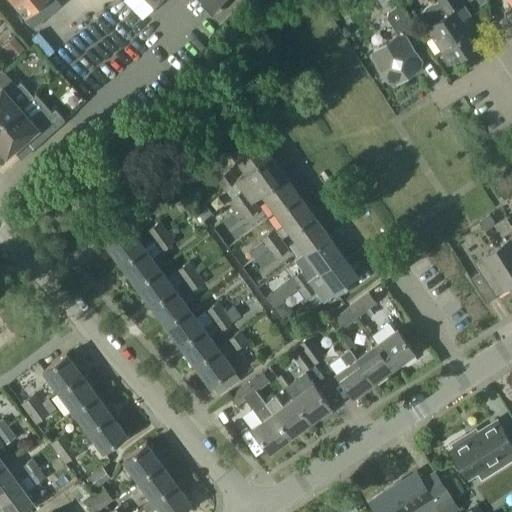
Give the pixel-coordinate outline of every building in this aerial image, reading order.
[(23,0),(32,10),(23,17),(32,27),(60,4),(57,0),(23,0)] [(148,0),(154,5),(159,0),(203,0),(212,8),(219,0),(148,0)] [(460,0),(437,0),(420,11),(430,25),(428,26),(450,60),(473,45),(457,20),(469,13),(460,0)] [(388,11),(386,17),(394,29),(403,31),(412,25),(401,7),(396,6),(388,11)] [(375,49),(373,58),(388,81),(396,83),(420,68),(421,60),(406,36),(398,34),(375,49)] [(11,58),(24,46),(17,39),(4,50),(11,58)] [(20,84),(17,86),(3,69),(0,71),(0,122),(19,106),(30,95),(20,84)] [(32,148),(55,128),(65,119),(55,109),(45,118),(40,111),(31,119),(19,106),(0,122),(0,147),(6,155),(24,139),(32,148)] [(247,170),(269,154),(254,134),(232,150),(247,170)] [(237,178),(238,178),(245,188),(232,198),(239,207),(252,198),(262,191),(284,174),(269,154),(247,170),(237,178)] [(238,178),(237,178),(230,168),(218,178),(225,187),(238,178)] [(262,191),(276,211),(299,195),(284,174),(262,191)] [(314,215),(299,195),(276,211),(285,222),(275,230),(274,228),(261,238),(263,240),(269,248),(282,238),(291,231),(314,215)] [(252,198),(239,207),(246,217),(259,207),(252,198)] [(204,201),(194,209),(202,221),(212,213),(204,201)] [(291,231),(306,251),(329,235),(314,215),(291,231)] [(495,223),(489,215),(479,221),(485,230),(495,223)] [(154,240),(167,230),(160,220),(147,230),(154,240)] [(129,226),(107,243),(121,264),(144,246),(129,226)] [(167,230),(154,240),(161,249),(174,240),(167,230)] [(306,251),(321,271),(343,255),(329,235),(306,251)] [(511,235),(495,247),(511,272),(511,235)] [(269,248),(275,257),(288,247),(282,238),(269,248)] [(255,259),(269,248),(263,240),(249,250),(255,259)] [(144,246),(121,264),(136,284),(159,267),(144,246)] [(486,302),(511,285),(511,272),(495,247),(474,260),(481,271),(470,278),(486,302)] [(358,275),(343,255),(321,271),(311,278),(298,288),(305,297),(315,289),(323,301),(335,292),(358,275)] [(196,270),(189,260),(176,270),(183,279),(196,270)] [(159,267),(136,284),(151,304),(174,287),(159,267)] [(291,278),(298,288),(311,278),(304,269),(291,278)] [(190,289),(203,280),(196,270),(183,279),(190,289)] [(174,287),(151,304),(166,324),(189,307),(174,287)] [(349,306),(357,316),(376,302),(368,292),(349,306)] [(189,307),(166,324),(181,344),(226,310),(218,300),(206,310),(196,317),(189,307)] [(357,316),(349,306),(337,315),(344,325),(357,316)] [(226,310),(181,344),(195,364),(218,347),(210,336),(220,329),(233,320),(226,310)] [(377,342),(393,365),(414,350),(397,327),(377,342)] [(218,347),(195,364),(210,384),(233,368),(225,356),(234,349),(247,340),(240,330),(227,340),(228,340),(218,347)] [(309,336),(299,343),(314,363),(324,355),(309,336)] [(377,342),(357,357),(373,380),(393,365),(377,342)] [(305,370),(314,363),(299,343),(290,350),(305,370)] [(339,354),(346,365),(336,372),(353,395),(373,380),(357,357),(349,347),(339,354)] [(67,352),(44,368),(59,389),(82,372),(67,352)] [(82,372),(59,389),(74,409),(97,392),(82,372)] [(261,372),(250,380),(257,390),(268,381),(261,372)] [(295,379),(285,387),(293,397),(309,419),(318,412),(321,416),(330,409),(328,406),(330,404),(317,386),(314,382),(306,372),(295,379)] [(263,419),(262,420),(252,427),(269,449),(289,434),(266,402),(257,390),(250,380),(229,395),(236,405),(246,398),(255,410),(256,409),(263,419)] [(97,392),(74,409),(89,430),(112,413),(97,392)] [(21,403),(28,412),(42,402),(35,393),(21,403)] [(274,395),(266,402),(289,434),(309,419),(293,397),(283,404),(275,394),(274,395)] [(28,412),(36,423),(50,413),(42,402),(28,412)] [(112,413),(89,430),(95,438),(104,450),(127,433),(112,413)] [(0,419),(0,433),(9,427),(3,418),(0,419)] [(451,448),(450,448),(468,476),(477,471),(481,477),(495,469),(491,462),(511,448),(511,443),(497,419),(468,437),(466,433),(451,442),(454,446),(451,448)] [(16,436),(9,427),(0,433),(0,436),(5,444),(16,436)] [(50,443),(57,452),(71,442),(64,433),(50,443)] [(146,441),(124,457),(139,478),(161,461),(146,441)] [(57,452),(65,463),(79,453),(71,442),(57,452)] [(22,466),(28,475),(38,467),(32,458),(22,466)] [(139,478),(133,483),(148,502),(176,482),(161,461),(139,478)] [(4,462),(0,464),(0,495),(19,482),(4,462)] [(102,466),(86,478),(94,489),(110,476),(102,466)] [(38,467),(28,475),(34,484),(45,476),(38,467)] [(416,471),(369,501),(376,511),(409,511),(433,497),(442,511),(448,511),(458,506),(449,493),(435,471),(421,479),(416,471)] [(19,482),(0,495),(0,500),(8,511),(20,511),(34,503),(19,482)] [(148,502),(144,505),(147,510),(153,511),(160,507),(163,511),(177,511),(191,502),(176,482),(148,502)] [(103,485),(84,499),(93,511),(113,498),(103,485)] [(112,511),(127,511),(121,503),(112,510),(112,511)]
